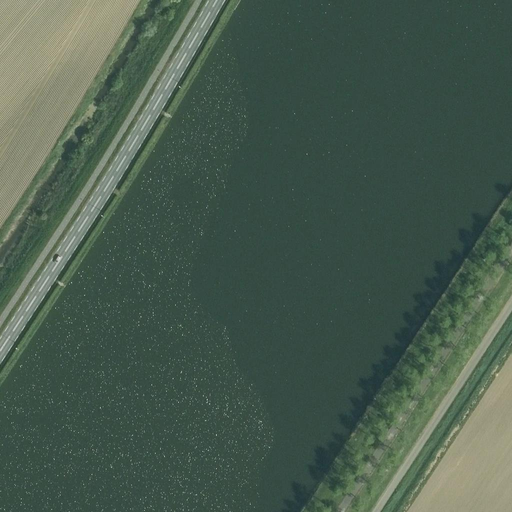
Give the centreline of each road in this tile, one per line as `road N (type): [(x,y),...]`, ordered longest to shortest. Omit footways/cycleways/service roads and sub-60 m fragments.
road 1 (primary): [(0,354),(217,0)]
road 2 (unclassified): [(376,511),(511,305)]
